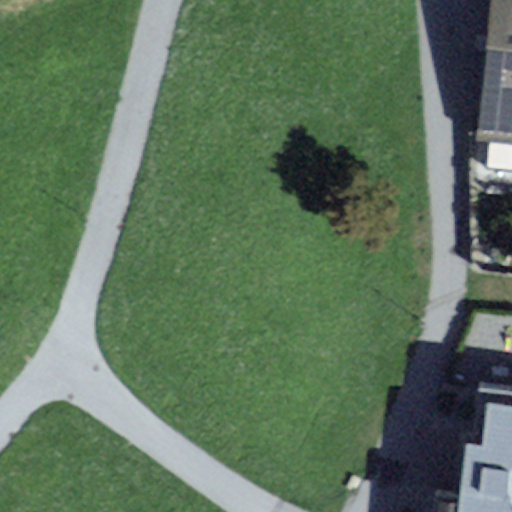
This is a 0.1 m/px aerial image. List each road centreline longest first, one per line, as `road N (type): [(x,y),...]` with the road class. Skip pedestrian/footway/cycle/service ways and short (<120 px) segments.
road 1 (residential): [(264,511),(61,369),(162,0)]
road 2 (residential): [(437,0),(451,243),(442,309)]
road 3 (residential): [(442,309),(380,511)]
